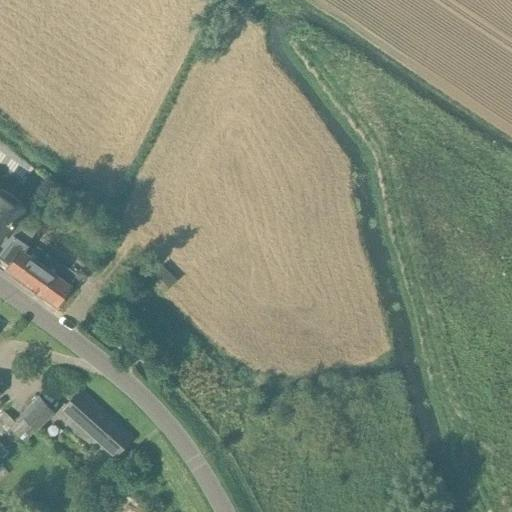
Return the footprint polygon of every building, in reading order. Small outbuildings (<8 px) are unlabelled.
[(0,197),(0,239),(22,208),(21,207),(19,210),(0,197)] [(14,236),(0,254),(0,259),(9,266),(6,271),(57,307),(69,291),(72,287),(24,252),(28,246),(14,236)] [(163,266),(155,273),(171,289),(178,281),(163,266)] [(77,392),(64,407),(58,414),(88,441),(92,436),(114,456),(132,437),(80,390),(79,391),(77,389),(76,391),(77,392)] [(0,433),(2,436),(7,431),(21,445),(36,431),(37,431),(54,413),(38,398),(15,422),(6,413),(0,418),(0,433)] [(2,465),(0,467),(0,481),(9,473),(2,465)]
